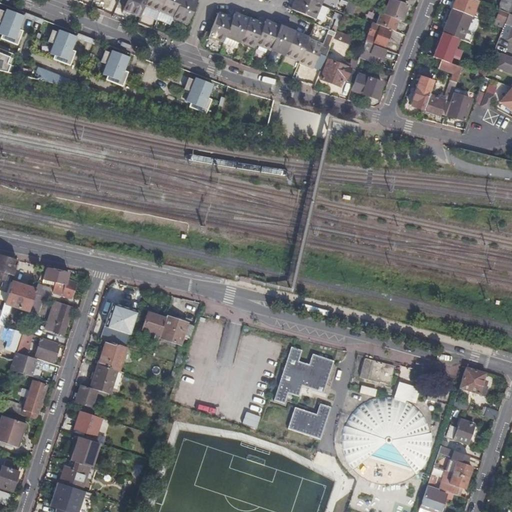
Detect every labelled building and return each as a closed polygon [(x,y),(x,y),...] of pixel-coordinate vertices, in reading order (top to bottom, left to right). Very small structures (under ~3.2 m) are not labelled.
[(126,0),(123,10),(140,17),(145,5),(146,0),(126,0)] [(146,0),(145,5),(158,11),(159,10),(162,0),(146,0)] [(162,0),(159,10),(173,16),(179,0),(162,0)] [(184,0),(179,0),(173,16),(172,18),(187,24),(195,4),(184,0)] [(319,4),(309,0),(297,0),(293,10),(313,19),(319,4)] [(393,31),(394,32),(399,21),(401,22),(407,6),(402,4),(403,0),(389,0),(384,15),(380,13),(376,25),(393,31)] [(454,0),(451,9),(471,16),(476,2),(475,1),(472,0),(454,0)] [(507,13),(511,0),(500,0),(497,10),(499,10),(507,13)] [(0,4),(0,28),(0,32),(16,39),(21,26),(17,24),(23,11),(4,3),(3,6),(0,4)] [(457,39),(469,43),(472,36),(464,33),(471,16),(451,9),(442,33),(443,33),(457,39)] [(502,28),(507,13),(499,10),(494,25),(502,28)] [(232,21),(233,18),(218,12),(217,15),(232,21)] [(343,12),(336,31),(340,33),(347,14),(343,12)] [(235,13),(234,15),(248,21),(249,19),(235,13)] [(226,36),(232,21),(217,15),(209,35),(223,41),(226,36)] [(248,21),(234,15),(233,18),(232,21),(226,36),(240,41),(248,22),(248,21)] [(249,19),(248,21),(248,22),(263,28),(264,25),(249,19)] [(263,28),(248,22),(240,41),(239,42),(254,48),(256,44),(263,28)] [(265,22),(264,24),(278,30),(278,29),(279,27),(265,22)] [(368,44),(383,50),(387,39),(390,39),(393,31),(376,25),(372,23),(368,36),(371,37),(368,44)] [(51,25),(47,35),(52,37),(49,47),(53,49),(52,53),(69,60),(74,46),(70,45),(76,31),(57,24),(56,27),(51,25)] [(264,24),(264,25),(263,28),(256,44),(270,50),(278,30),(264,24)] [(278,30),(270,50),(284,55),(292,35),(278,29),(278,30)] [(307,38),(293,32),(292,35),(306,41),(307,40),(307,38)] [(320,50),(327,53),(328,52),(334,36),(326,33),(321,46),(307,40),(306,41),(298,61),(298,62),(312,68),(318,54),(320,50)] [(340,38),(339,41),(362,50),(365,42),(342,33),(340,38)] [(443,33),(433,57),(441,60),(448,63),(457,39),(443,33)] [(284,55),(298,61),(306,41),(292,35),(284,55)] [(334,36),(328,52),(334,55),(339,41),(340,38),(334,36)] [(384,59),(387,51),(383,50),(368,44),(365,42),(362,50),(359,59),(363,60),(375,65),(377,57),(384,59)] [(103,45),(99,56),(105,58),(101,68),(106,70),(104,74),(124,81),(129,68),(125,66),(130,53),(112,45),(110,48),(103,45)] [(511,58),(501,54),(496,67),(511,73),(511,58)] [(359,73),(363,60),(359,59),(356,66),(354,71),(358,72),(359,73)] [(456,83),(461,68),(448,63),(441,60),(438,67),(453,73),(450,81),(456,83)] [(353,85),(357,75),(358,72),(354,71),(356,66),(351,64),(349,69),(328,61),(320,80),(340,87),(343,81),(353,85)] [(477,74),(484,76),(488,65),(481,63),(477,74)] [(36,67),(32,77),(63,88),(67,78),(36,67)] [(353,85),(351,91),(376,99),(382,84),(357,75),(353,85)] [(189,105),(185,114),(206,118),(213,98),(210,97),(214,86),(195,78),(194,81),(188,78),(183,91),(188,93),(185,103),(189,105)] [(410,105),(423,110),(428,94),(433,82),(420,78),(410,105)] [(449,102),(450,101),(456,83),(450,81),(444,100),(447,101),(449,102)] [(511,112),(511,87),(499,102),(511,112)] [(481,106),(488,109),(493,95),(486,93),(481,106)] [(428,94),(423,110),(439,116),(443,103),(446,104),(447,101),(444,100),(428,94)] [(449,102),(445,115),(464,121),(470,102),(462,99),(461,104),(450,101),(449,102)] [(5,273),(11,275),(16,260),(0,255),(0,279),(3,280),(5,273)] [(66,280),(67,273),(45,269),(43,279),(65,284),(61,295),(71,298),(76,283),(66,280)] [(3,303),(0,310),(0,311),(0,325),(4,326),(11,305),(27,311),(34,290),(10,281),(3,303)] [(45,287),(37,284),(35,290),(34,294),(42,297),(45,287)] [(42,297),(34,294),(29,309),(38,312),(43,297),(42,297)] [(44,329),(61,335),(71,307),(54,301),(44,329)] [(124,347),(135,311),(111,303),(100,339),(105,340),(124,347)] [(159,336),(165,319),(147,313),(141,330),(143,330),(159,336)] [(189,339),(193,326),(182,322),(165,317),(165,319),(159,336),(159,337),(180,344),(182,337),(189,339)] [(21,332),(4,326),(0,325),(0,338),(17,344),(21,332)] [(156,344),(159,337),(159,336),(143,330),(139,331),(137,337),(144,336),(148,338),(149,342),(156,344)] [(30,334),(23,332),(20,341),(27,343),(30,334)] [(53,362),(59,344),(40,338),(34,355),(53,362)] [(125,347),(124,347),(105,340),(97,364),(115,370),(118,371),(125,347)] [(27,343),(20,341),(17,350),(24,353),(27,343)] [(291,394),(301,362),(297,360),(301,350),(290,346),(272,399),(283,403),(286,392),(291,394)] [(180,365),(184,353),(178,350),(174,363),(180,365)] [(12,360),(9,370),(31,377),(37,359),(15,351),(12,360)] [(308,364),(301,362),(291,394),(297,396),(300,386),(322,393),(333,361),(311,354),(308,364)] [(372,381),(378,362),(363,358),(358,377),(372,381)] [(393,366),(378,362),(372,381),(379,382),(380,377),(385,378),(384,384),(388,385),(393,366)] [(168,379),(175,381),(180,365),(174,363),(168,379)] [(115,370),(97,364),(94,373),(92,373),(89,381),(91,381),(89,388),(97,390),(108,394),(111,385),(115,370)] [(478,394),(485,374),(465,367),(464,369),(458,388),(478,394)] [(118,371),(115,370),(111,385),(118,388),(123,373),(118,371)] [(25,398),(23,406),(20,415),(34,419),(36,413),(45,385),(36,382),(32,391),(29,390),(27,398),(25,398)] [(362,382),(360,388),(385,395),(387,388),(362,382)] [(398,384),(397,388),(408,392),(409,387),(398,384)] [(89,388),(80,385),(75,402),(91,407),(97,390),(89,388)] [(397,388),(395,397),(400,398),(403,400),(405,400),(405,399),(414,401),(417,389),(409,387),(408,392),(397,388)] [(366,401),(362,404),(358,406),(355,410),(352,413),(349,418),(346,422),(344,427),(343,432),(342,436),(342,441),(342,446),(343,452),(347,459),(351,466),(353,469),(357,474),(363,478),(369,481),(375,483),(379,484),(382,485),(387,485),(394,484),(400,483),(407,480),(413,476),(418,471),(422,466),(426,460),(429,453),(430,445),(430,437),(430,436),(429,430),(429,429),(428,424),(427,424),(424,418),(422,414),(419,411),(416,407),(412,405),(409,403),(405,400),(403,400),(400,398),(395,397),(389,396),(384,396),(380,397),(375,398),(370,399),(366,401)] [(23,406),(0,398),(0,407),(20,415),(23,406)] [(319,403),(315,413),(326,417),(329,407),(319,403)] [(326,417),(315,413),(294,406),(286,428),(319,438),(326,417)] [(483,417),(495,420),(497,412),(486,408),(483,417)] [(100,417),(80,411),(74,429),(95,436),(101,418),(100,417)] [(0,441),(18,447),(26,423),(1,415),(0,417),(0,441)] [(457,426),(453,438),(453,439),(467,444),(473,424),(459,420),(457,426)] [(446,436),(453,438),(457,426),(450,424),(446,436)] [(92,441),(77,436),(70,460),(74,462),(88,466),(91,467),(94,458),(96,450),(98,443),(92,441)] [(439,445),(447,447),(449,442),(441,439),(439,445)] [(108,446),(98,443),(96,450),(106,453),(108,446)] [(451,459),(453,452),(440,447),(437,454),(451,459)] [(462,460),(464,453),(454,450),(453,452),(451,459),(456,461),(457,461),(458,459),(462,460)] [(105,462),(94,458),(91,467),(104,471),(106,465),(105,464),(105,462)] [(445,469),(468,477),(472,466),(461,463),(462,460),(458,459),(457,461),(456,461),(455,463),(448,461),(445,469)] [(0,486),(11,490),(19,465),(4,461),(2,467),(0,466),(0,467),(0,486)] [(61,475),(58,483),(80,490),(88,466),(74,462),(72,469),(64,467),(61,475)] [(452,493),(457,495),(459,486),(464,488),(468,477),(445,469),(445,472),(432,467),(426,485),(437,488),(446,491),(452,493)] [(55,508),(66,511),(84,511),(88,502),(81,500),(81,497),(88,500),(91,493),(80,490),(58,483),(57,482),(49,506),(55,508)] [(429,511),(431,511),(438,511),(444,497),(445,494),(437,491),(437,488),(426,485),(416,511),(429,511)] [(0,500),(7,502),(10,494),(0,490),(0,500)] [(445,494),(444,497),(450,499),(452,493),(446,491),(445,494)] [(337,510),(336,511),(342,511),(339,511),(341,505),(335,503),(333,509),(337,510)]
